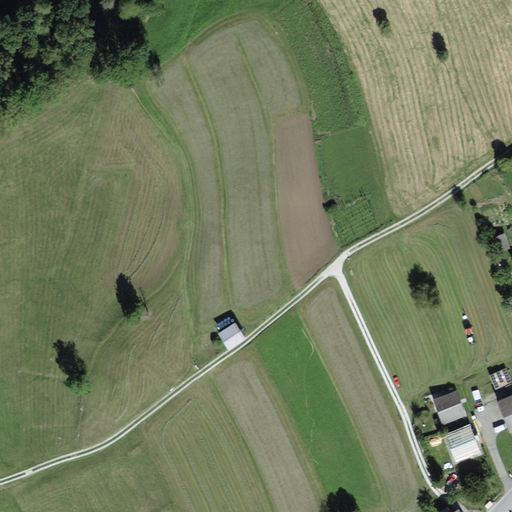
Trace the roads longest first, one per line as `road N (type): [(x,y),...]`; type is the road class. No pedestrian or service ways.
road 1 (track): [(511,148),(356,247),(109,441),(42,465)]
road 2 (track): [(335,265),(422,464),(465,511)]
